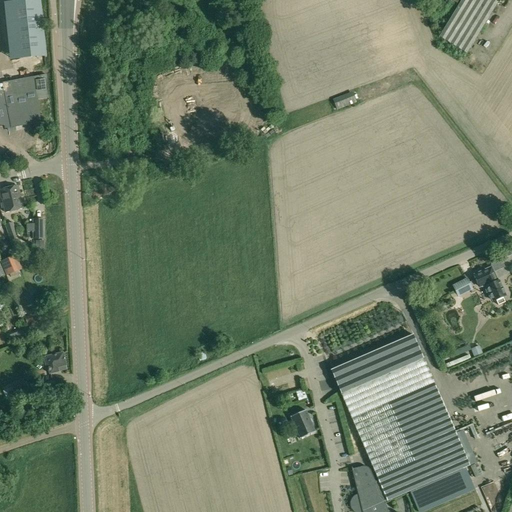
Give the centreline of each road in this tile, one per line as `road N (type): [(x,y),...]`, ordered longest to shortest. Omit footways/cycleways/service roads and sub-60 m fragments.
road 1 (residential): [(92,409),(124,404),(511,236)]
road 2 (secondary): [(92,409),(81,163)]
road 3 (track): [(511,199),(412,77),(364,92)]
road 4 (secondary): [(81,163),(71,15)]
road 5 (unknown): [(298,328),(342,461)]
